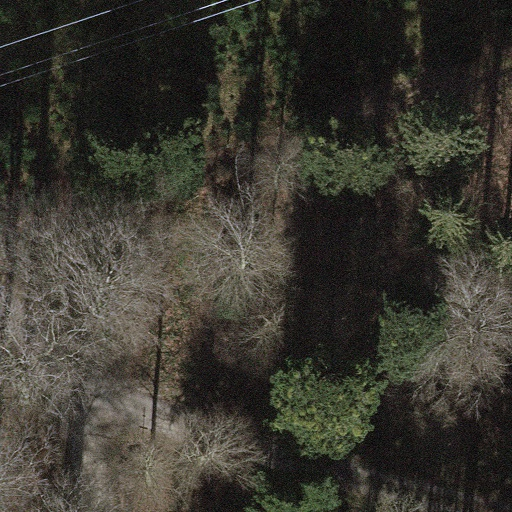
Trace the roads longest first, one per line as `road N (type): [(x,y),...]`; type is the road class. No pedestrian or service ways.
road 1 (track): [(0,310),(58,370),(115,405),(491,511)]
road 2 (track): [(105,511),(85,390)]
